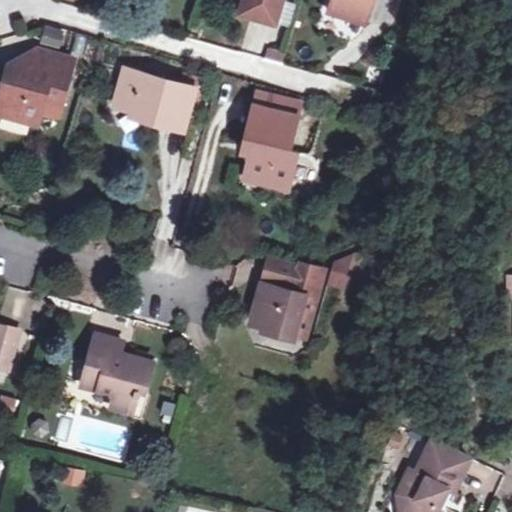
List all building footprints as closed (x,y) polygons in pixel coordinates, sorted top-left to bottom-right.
[(284,8),(254,0),(248,0),(245,15),(279,25),(284,8)] [(254,0),(284,8),(285,0),(254,0)] [(367,25),(375,0),(335,0),(331,13),(367,25)] [(57,46),(61,28),(45,25),(41,43),(57,46)] [(32,70),(11,65),(0,103),(0,114),(39,125),(42,113),(47,96),(64,101),(76,60),(38,50),(32,70)] [(38,50),(11,65),(32,70),(38,50)] [(151,123),(185,132),(197,89),(127,71),(117,107),(153,117),(151,123)] [(260,93),(256,106),(299,117),(302,104),(260,93)] [(59,117),(64,101),(47,96),(42,113),(59,117)] [(299,117),(256,106),(248,141),(255,142),(247,178),(290,189),(299,153),(291,150),(299,117)] [(303,317),(314,320),(328,272),(310,268),(300,265),(292,292),(266,285),(255,326),(297,337),(303,317)] [(307,340),(314,320),(303,317),(297,337),(307,340)] [(0,367),(10,370),(21,331),(0,325),(0,367)] [(155,364),(121,354),(124,343),(98,336),(83,387),(118,396),(114,409),(135,414),(143,384),(150,385),(155,364)] [(0,411),(13,416),(19,400),(1,393),(0,396),(0,411)] [(171,405),(167,418),(178,421),(181,409),(171,405)] [(440,494),(446,497),(449,490),(456,492),(472,459),(434,440),(419,473),(411,470),(399,495),(410,500),(404,511),(440,511),(440,510),(442,507),(435,505),(440,494)] [(63,465),(60,482),(82,487),(85,470),(63,465)] [(442,507),(446,497),(440,494),(435,505),(442,507)] [(399,495),(403,511),(404,511),(410,500),(399,495)]
